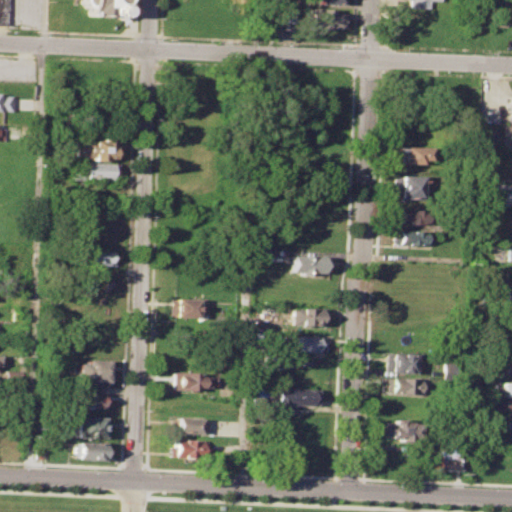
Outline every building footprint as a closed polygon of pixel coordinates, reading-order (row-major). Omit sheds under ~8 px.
[(122,0),(122,10),(115,16),(85,15),(85,6),(81,6),(77,1),(77,0),(122,0)] [(428,0),(427,8),(407,7),(407,0),(428,0)] [(276,6),(292,7),(292,19),(275,18),(276,6)] [(307,8),(332,9),(332,13),(343,13),(342,28),(306,26),(307,8)] [(491,12),(505,13),(505,26),(491,25),(491,12)] [(511,146),(510,146),(510,135),(500,135),(501,122),(508,122),(508,111),(511,111),(511,146)] [(68,139),(96,140),(96,137),(105,137),(105,140),(113,140),(113,150),(109,150),(109,158),(86,158),(86,154),(68,153),(68,139)] [(392,145),(433,146),(433,158),(419,158),(418,162),(392,161),(392,145)] [(81,161),(114,161),(113,179),(66,178),(67,165),(81,166),(81,161)] [(391,174),(431,176),(430,198),(390,197),(391,174)] [(476,183),(488,183),(488,193),(475,193),(476,183)] [(390,207),(429,209),(428,224),(389,222),(390,207)] [(389,228),(418,229),(418,233),(428,233),(427,244),(389,243),(389,228)] [(511,244),(511,259),(503,259),(504,247),(511,248),(511,244)] [(77,250),(111,251),(110,265),(76,264),(77,250)] [(288,255),(324,256),(323,272),(309,272),(309,275),(296,275),(297,271),(288,270),(288,255)] [(492,282),(511,282),(511,306),(499,306),(499,291),(491,291),(492,282)] [(165,297),(197,298),(197,308),(193,307),(193,316),(165,315),(165,297)] [(387,304),(431,306),(430,325),(401,324),(401,320),(386,320),(387,304)] [(288,307),(324,308),(323,325),(288,324),(288,307)] [(282,334),(320,336),(320,350),(282,348),(282,334)] [(384,352),(415,354),(414,373),(383,371),(384,352)] [(70,359),(101,360),(101,363),(106,363),(106,379),(101,379),(101,382),(69,381),(70,359)] [(3,370),(16,370),(16,379),(3,379),(3,370)] [(167,371),(199,372),(199,375),(206,375),(206,387),(198,386),(198,390),(166,390),(167,371)] [(384,376),(419,378),(419,381),(425,381),(425,392),(419,392),(419,395),(383,393),(384,376)] [(499,381),(511,381),(511,396),(498,396),(498,393),(493,393),(493,385),(499,385),(499,381)] [(273,387),(316,389),(315,404),(270,402),(270,394),(273,394),(273,387)] [(69,391),(102,393),(101,408),(68,406),(69,391)] [(496,398),(511,398),(511,413),(511,408),(496,407),(496,398)] [(69,415),(102,417),(101,438),(68,436),(69,415)] [(166,416),(201,418),(200,434),(165,432),(166,416)] [(383,421),(389,421),(389,417),(400,417),(400,420),(417,421),(417,439),(382,437),(383,421)] [(170,438),(199,439),(198,458),(162,456),(163,446),(169,446),(170,438)] [(69,440),(102,442),(102,460),(68,459),(69,440)] [(32,443),(42,443),(42,458),(32,457),(32,443)] [(432,447),(452,447),(451,469),(432,468),(432,447)]
